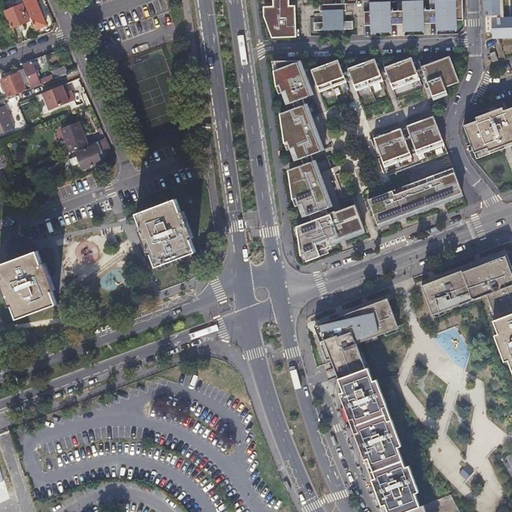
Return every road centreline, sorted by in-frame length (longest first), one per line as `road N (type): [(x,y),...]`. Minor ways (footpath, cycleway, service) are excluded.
road 1 (secondary): [(204,0),(244,287)]
road 2 (tertiary): [(0,405),(248,315)]
road 3 (tertiary): [(244,287),(0,379)]
road 4 (residential): [(243,61),(267,48),(474,41)]
road 5 (secondary): [(277,284),(243,61)]
road 6 (secondary): [(348,511),(280,304)]
road 7 (secondary): [(504,217),(305,290)]
road 8 (secondary): [(248,315),(271,404),(316,511)]
road 9 (residential): [(70,35),(131,182)]
road 10 (residential): [(504,217),(463,164),(454,136),(471,83)]
road 11 (residential): [(0,199),(32,220),(131,182)]
